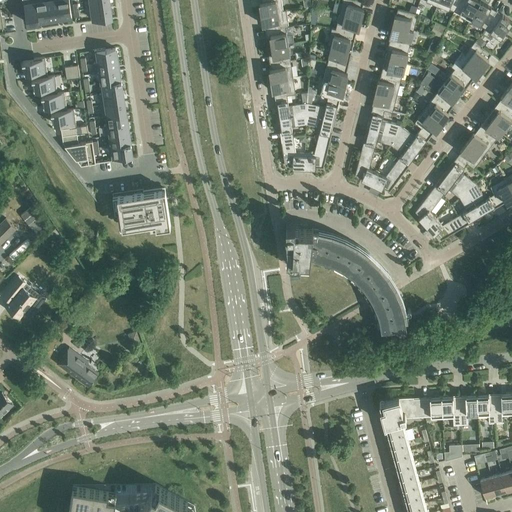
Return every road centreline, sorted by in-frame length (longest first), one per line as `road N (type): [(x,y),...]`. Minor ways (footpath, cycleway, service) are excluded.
road 1 (tertiary): [(174,0),(249,400)]
road 2 (tertiary): [(269,397),(251,274),(217,155),(194,0)]
road 3 (residential): [(131,34),(148,169),(89,180),(13,86),(9,60),(22,49)]
road 4 (residential): [(0,466),(58,437),(249,400)]
road 5 (residential): [(388,212),(511,50)]
road 6 (residential): [(332,184),(378,0)]
road 7 (residential): [(407,277),(357,231),(308,214),(279,217),(269,182)]
road 8 (residential): [(269,182),(242,0)]
road 9 (residential): [(511,359),(358,380)]
road 10 (residential): [(393,511),(358,380)]
